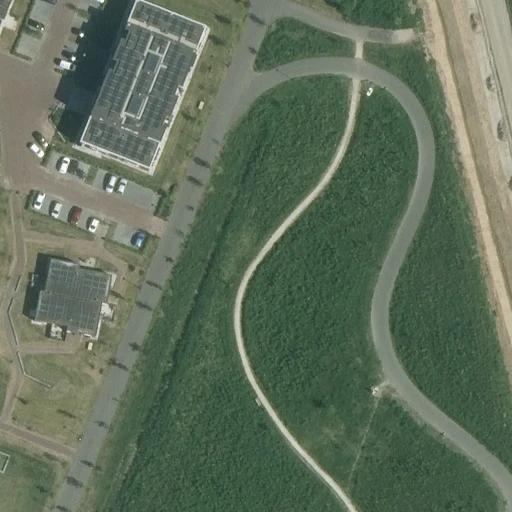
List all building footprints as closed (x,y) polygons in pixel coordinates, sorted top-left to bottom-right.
[(2,0),(0,0),(0,29),(11,3),(2,0)] [(117,49),(78,145),(86,148),(85,151),(99,157),(101,154),(148,173),(149,169),(153,170),(159,155),(156,153),(164,132),(167,134),(173,119),(170,117),(174,107),(177,108),(183,93),(180,92),(188,72),(191,73),(197,58),(194,57),(197,49),(200,50),(206,35),(203,34),(205,30),(132,1),(126,16),(129,17),(123,33),(120,32),(114,47),(117,49)] [(50,260),(43,294),(72,300),(78,270),(79,266),(50,260)] [(78,270),(72,300),(100,305),(105,306),(111,277),(78,270)] [(39,293),(33,322),(66,328),(72,300),(43,294),(39,293)] [(66,328),(66,333),(95,338),(100,305),(72,300),(66,328)]
